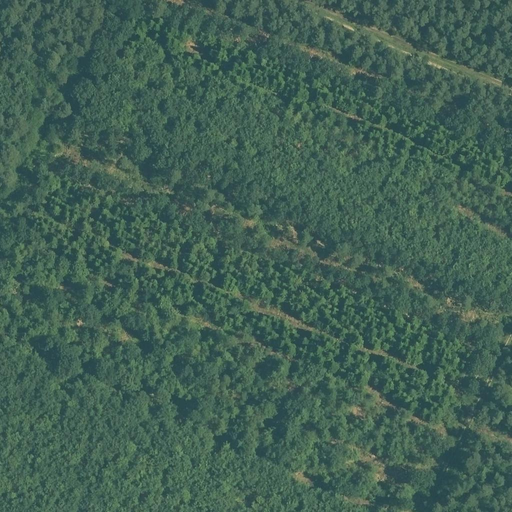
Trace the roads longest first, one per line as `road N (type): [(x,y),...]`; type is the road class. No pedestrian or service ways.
road 1 (track): [(112,0),(0,221)]
road 2 (track): [(511,84),(307,0)]
road 3 (track): [(423,511),(511,347)]
